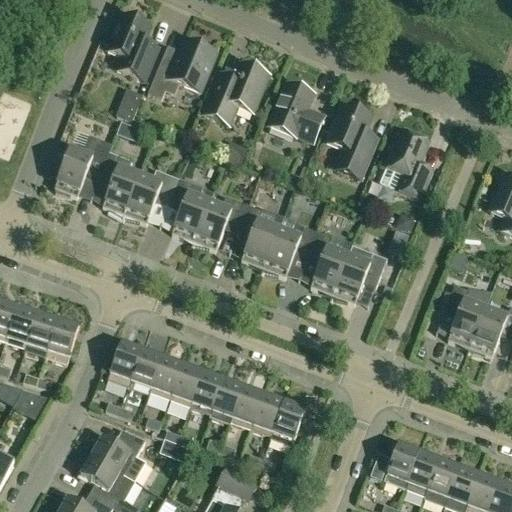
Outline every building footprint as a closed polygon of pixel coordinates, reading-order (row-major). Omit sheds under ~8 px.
[(158,52),(144,46),(150,31),(140,27),(139,24),(137,22),(134,20),(131,19),(128,19),(125,21),(122,19),(118,29),(115,30),(113,32),(111,35),(111,38),(111,41),(112,44),(107,56),(121,62),(116,74),(143,85),(158,52)] [(169,85),(199,97),(216,58),(204,53),(202,48),(192,44),(188,47),(184,45),(172,74),(159,69),(147,98),(161,104),(169,85)] [(220,77),(215,89),(203,119),(228,129),(236,110),(252,117),(267,80),(260,77),(259,73),(256,71),(254,70),(250,70),(247,72),(239,68),(233,83),(220,77)] [(313,147),(324,121),(306,114),(312,99),(287,88),(269,131),(295,142),(295,140),(313,147)] [(376,143),(365,138),(371,123),(341,111),(325,148),(342,155),(335,170),(337,174),(359,184),(376,143)] [(135,119),(119,112),(117,117),(116,120),(131,126),(135,119)] [(379,187),(395,194),(395,195),(419,205),(431,176),(418,171),(428,147),(426,146),(425,141),(416,138),(412,140),(400,136),(379,187)] [(109,156),(112,149),(89,140),(82,157),(69,153),(54,193),(55,194),(54,196),(70,200),(76,202),(87,176),(99,181),(109,156)] [(123,162),(109,156),(99,181),(112,186),(102,212),(109,215),(122,222),(122,224),(140,180),(128,175),(132,165),(123,162)] [(169,207),(178,183),(155,174),(151,184),(140,180),(122,224),(123,225),(124,223),(139,226),(146,229),(156,202),(169,207)] [(297,193),(302,182),(294,179),(289,181),(286,189),(297,193)] [(511,182),(505,179),(490,216),(504,222),(499,234),(511,239),(511,182)] [(191,251),(192,251),(209,206),(198,202),(202,192),(178,183),(169,207),(181,212),(171,239),(178,241),(192,249),(191,251)] [(238,234),(247,210),(225,201),(221,211),(209,206),(192,251),(193,249),(208,253),(215,256),(225,229),(238,234)] [(261,278),(278,233),(257,225),(261,215),(247,210),(238,234),(251,239),(241,265),(248,268),(261,276),(260,277),(261,278)] [(417,225),(412,223),(405,221),(399,223),(396,231),(408,235),(413,237),(417,225)] [(307,261),(317,236),(303,231),(299,241),(278,233),(261,278),(262,278),(263,276),(278,280),(285,282),(295,256),(307,261)] [(330,305),(348,260),(327,252),(331,242),(317,236),(307,261),(320,266),(310,292),(317,295),(330,302),(330,304),(330,305)] [(348,260),(330,305),(331,305),(332,303),(347,306),(354,309),(364,283),(377,287),(386,263),(372,258),(368,268),(348,260)] [(468,293),(467,294),(454,289),(444,314),(457,319),(447,345),(454,348),(468,355),(467,357),(468,358),(485,313),(491,297),(468,293)] [(0,345),(4,347),(16,311),(0,306),(0,345)] [(24,356),(36,318),(16,311),(4,347),(24,353),(23,356),(24,356)] [(511,339),(511,311),(510,311),(506,321),(485,313),(468,358),(469,356),(484,359),(491,362),(501,336),(511,339)] [(45,362),(57,325),(36,318),(24,356),(45,362)] [(57,325),(45,362),(66,369),(78,331),(57,325)] [(130,385),(141,355),(120,347),(107,384),(129,392),(131,386),(130,385)] [(151,393),(162,362),(141,355),(130,385),(131,386),(129,392),(147,399),(148,397),(150,392),(151,393)] [(169,405),(182,370),(162,362),(151,393),(150,392),(148,397),(169,405)] [(0,370),(0,380),(7,382),(10,374),(0,370)] [(191,408),(202,377),(182,370),(169,405),(190,412),(192,408),(191,408)] [(212,415),(223,385),(202,377),(191,408),(192,408),(190,412),(210,420),(212,415)] [(36,392),(39,383),(25,379),(23,387),(36,392)] [(39,383),(36,392),(48,396),(51,387),(39,383)] [(232,422),(243,392),(223,385),(212,415),(210,420),(209,422),(229,429),(230,427),(232,422)] [(0,397),(8,403),(14,407),(21,394),(0,387),(0,397)] [(250,434),(263,399),(243,392),(232,422),(230,427),(250,434)] [(23,416),(33,397),(22,394),(12,411),(23,416)] [(271,442),(283,407),(263,399),(250,434),(270,441),(271,442)] [(118,420),(121,412),(108,407),(105,416),(118,420)] [(271,442),(270,441),(269,444),(291,452),(305,414),(283,407),(271,442)] [(121,412),(118,420),(130,425),(133,417),(121,412)] [(145,431),(158,435),(161,427),(148,422),(145,431)] [(146,466),(136,461),(145,445),(121,434),(113,448),(102,441),(91,461),(119,477),(118,478),(122,480),(123,479),(134,486),(146,466)] [(176,448),(179,440),(167,435),(163,444),(176,448)] [(179,440),(176,448),(189,453),(192,444),(179,440)] [(219,457),(222,449),(209,444),(206,453),(219,457)] [(222,449),(219,457),(232,462),(235,454),(222,449)] [(406,487),(418,457),(397,449),(383,486),(405,494),(407,487),(406,487)] [(427,495),(438,464),(418,457),(406,487),(407,487),(405,494),(423,501),(426,494),(427,495)] [(378,458),(370,481),(381,485),(389,463),(378,458)] [(260,472),(263,464),(250,459),(247,468),(260,472)] [(0,461),(0,491),(13,469),(0,461)] [(134,486),(123,479),(122,480),(118,478),(119,477),(91,461),(79,480),(94,488),(87,499),(109,511),(112,511),(118,502),(123,505),(134,486)] [(263,464),(260,472),(272,477),(276,468),(263,464)] [(447,502),(458,472),(438,464),(427,495),(426,494),(423,501),(422,504),(442,511),(444,511),(448,503),(447,502)] [(467,510),(479,480),(458,472),(447,502),(448,503),(444,511),(465,511),(466,510),(467,510)] [(255,490),(226,473),(217,489),(246,506),(255,490)] [(489,511),(499,487),(479,480),(467,510),(466,510),(465,511),(489,511)] [(511,511),(511,492),(499,487),(489,511),(511,511)] [(109,511),(87,499),(81,511),(67,502),(61,511),(109,511)]
